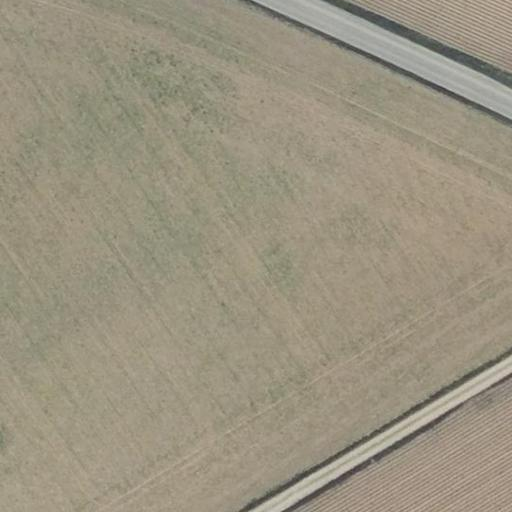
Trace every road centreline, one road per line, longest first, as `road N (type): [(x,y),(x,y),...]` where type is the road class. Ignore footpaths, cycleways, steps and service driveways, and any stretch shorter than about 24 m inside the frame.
road 1 (track): [(272,511),(511,365)]
road 2 (unclassified): [(284,0),(511,103)]
